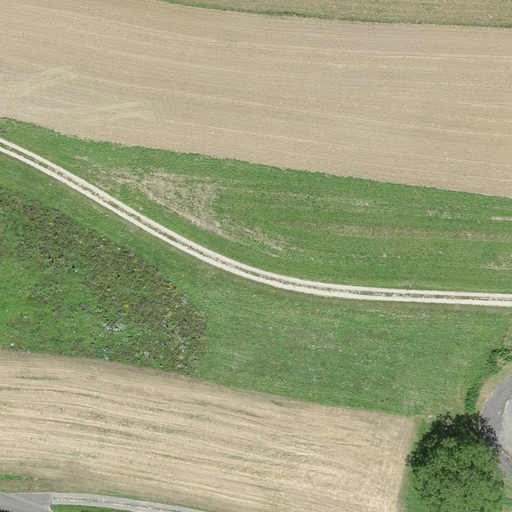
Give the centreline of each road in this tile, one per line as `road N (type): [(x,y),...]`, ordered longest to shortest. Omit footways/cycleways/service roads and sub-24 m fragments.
road 1 (track): [(0,149),(257,278),(511,300)]
road 2 (track): [(3,506),(44,497),(130,511)]
